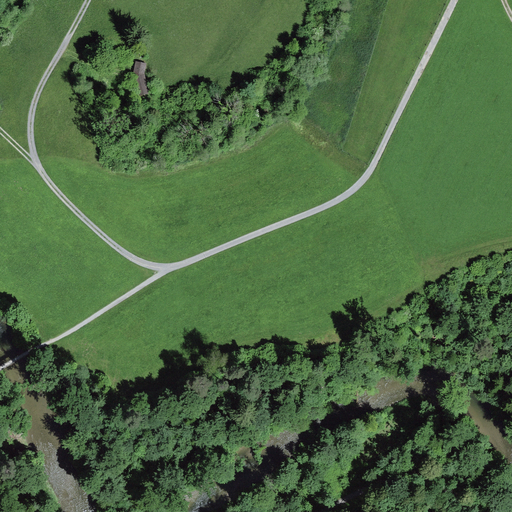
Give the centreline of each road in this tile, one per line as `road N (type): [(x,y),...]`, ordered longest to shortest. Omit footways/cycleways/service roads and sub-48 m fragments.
road 1 (track): [(177,266),(338,200),(361,181),(453,0)]
road 2 (track): [(88,0),(35,99),(34,158),(49,183),(122,251),(154,266),(177,266)]
road 3 (track): [(469,511),(431,480),(408,476),(325,511)]
